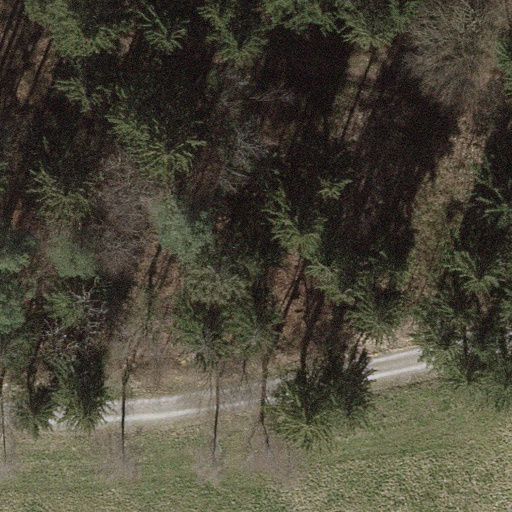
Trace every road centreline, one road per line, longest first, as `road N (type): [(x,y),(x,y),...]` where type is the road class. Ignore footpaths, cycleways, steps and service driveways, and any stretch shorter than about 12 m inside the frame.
road 1 (track): [(511,342),(287,391),(95,415),(0,414)]
road 2 (track): [(0,69),(92,49),(155,46),(382,74),(511,79)]
